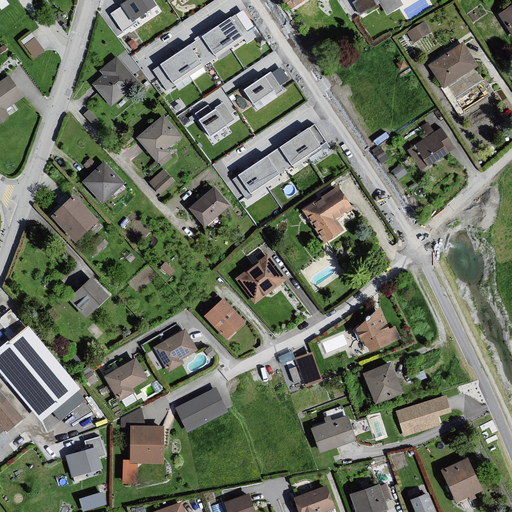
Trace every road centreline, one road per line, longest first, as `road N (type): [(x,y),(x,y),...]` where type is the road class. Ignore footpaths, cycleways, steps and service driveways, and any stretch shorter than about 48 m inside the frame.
road 1 (residential): [(416,245),(323,325),(146,411)]
road 2 (residential): [(416,245),(251,0)]
road 3 (residential): [(91,0),(23,207)]
road 4 (residential): [(511,410),(456,299),(416,245)]
road 5 (residential): [(511,153),(416,245)]
